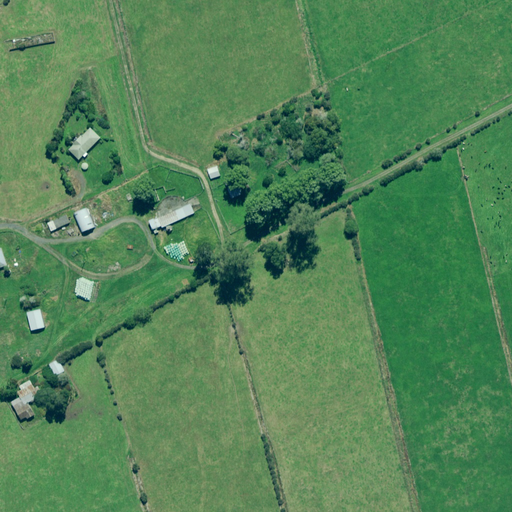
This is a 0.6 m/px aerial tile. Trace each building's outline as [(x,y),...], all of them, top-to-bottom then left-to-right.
[(83,137),(82,136),(74,145),(70,150),(80,160),(101,138),(91,128),(83,137)] [(220,176),(217,167),(208,170),(211,179),(220,176)] [(243,194),(239,183),(228,188),(232,199),(243,194)] [(195,213),(191,205),(156,220),(155,219),(149,221),(153,230),(162,226),(163,228),(195,213)] [(95,227),(87,209),(75,214),(82,232),(95,227)] [(70,223),(66,215),(48,224),(52,231),(70,223)] [(45,328),(41,310),(27,313),(32,331),(45,328)] [(65,371),(58,360),(50,365),(56,376),(65,371)] [(39,397),(30,380),(7,393),(22,421),(27,418),(28,419),(35,415),(29,403),(39,397)]
